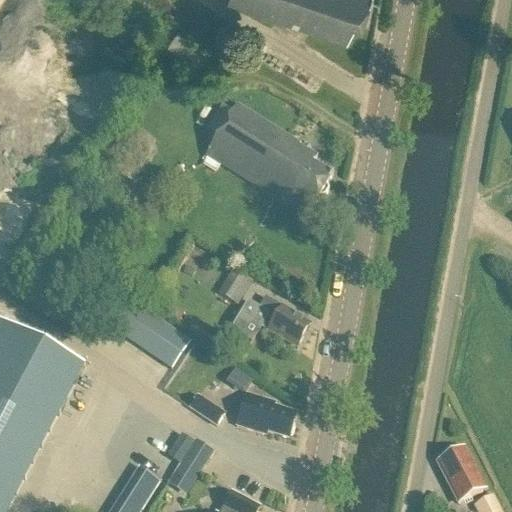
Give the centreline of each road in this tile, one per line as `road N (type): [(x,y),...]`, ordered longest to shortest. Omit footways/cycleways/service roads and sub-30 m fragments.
road 1 (tertiary): [(310,511),(404,0)]
road 2 (unclassified): [(416,511),(503,0)]
